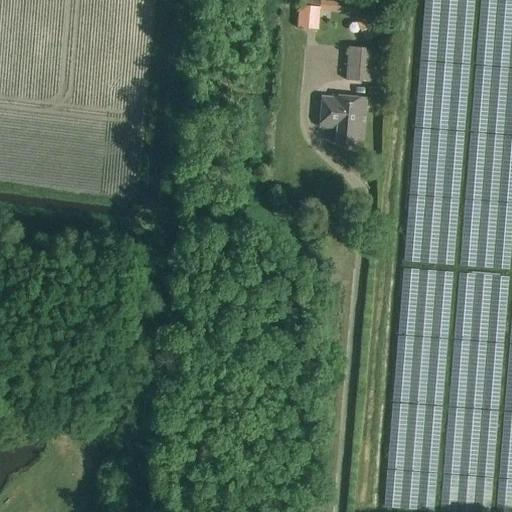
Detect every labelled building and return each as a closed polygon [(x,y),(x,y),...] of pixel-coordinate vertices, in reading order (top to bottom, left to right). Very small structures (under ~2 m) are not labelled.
[(361,3),(327,2),(327,10),(361,11),(361,3)] [(325,27),(326,5),(305,4),(304,27),(325,27)] [(366,42),(384,34),(374,13),(356,22),(366,42)] [(345,80),(370,82),(372,49),(348,47),(345,80)] [(354,140),(363,140),(366,98),(333,95),(332,98),(322,97),(319,127),(336,128),(335,144),(354,145),(354,140)]
